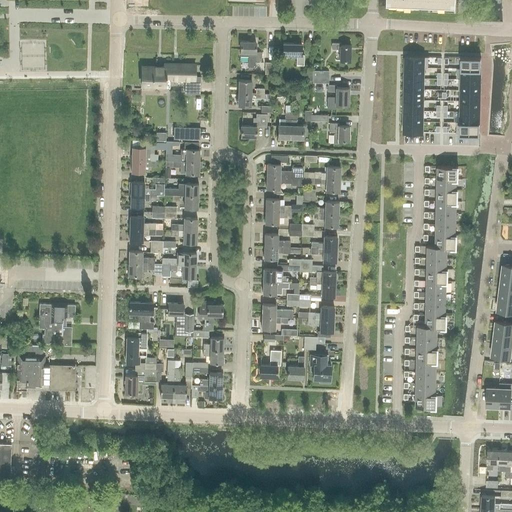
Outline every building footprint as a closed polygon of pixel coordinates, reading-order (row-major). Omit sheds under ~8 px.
[(262,52),(256,52),(256,41),(241,41),(241,56),(248,56),(248,67),(255,67),(255,62),(262,62),(262,52)] [(301,55),(302,43),(283,43),(283,55),(297,55),(297,65),(304,65),(304,55),(301,55)] [(351,61),(351,46),(340,46),(340,43),(332,43),(332,49),(340,49),(340,61),(351,61)] [(429,57),(429,56),(406,56),(405,67),(428,68),(429,57)] [(481,57),(461,57),(461,58),(462,58),(462,68),(481,69),(481,57)] [(201,77),(195,76),(195,65),(165,64),(165,67),(142,66),(142,84),(164,85),(164,88),(170,88),(170,79),(185,80),(185,94),(200,94),(201,77)] [(428,68),(405,67),(405,78),(425,78),(425,68),(428,68)] [(481,80),(481,69),(462,68),(462,79),(459,79),(481,80)] [(424,89),(425,78),(405,78),(405,89),(424,89)] [(481,90),(481,80),(459,79),(459,90),(481,90)] [(252,80),(239,80),(239,92),(251,93),(252,80)] [(349,105),(349,88),(336,87),(336,85),(328,85),(328,91),(336,91),(336,105),(349,105)] [(424,100),(424,89),(405,89),(405,100),(424,100)] [(481,101),(481,90),(459,90),(461,90),(461,101),(480,101),(481,101)] [(251,106),(251,98),(264,98),(264,93),(256,93),(251,93),(239,92),(238,105),(251,106)] [(424,111),(424,100),(405,100),(404,110),(424,111)] [(480,101),(461,101),(460,101),(460,112),(461,112),(479,112),(480,101)] [(290,138),(291,112),(291,105),(286,105),(285,125),(279,124),(278,138),(290,138)] [(424,122),(424,111),(404,110),(404,121),(424,122)] [(303,125),(297,125),(297,113),(291,112),(290,138),(303,139),(303,125)] [(480,123),(480,112),(479,112),(461,112),(461,122),(457,122),(480,123)] [(254,118),(253,126),(242,125),(241,136),(256,137),(257,126),(259,126),(267,127),(268,114),(257,113),(257,118),(254,118)] [(423,132),(424,122),(404,121),(404,132),(424,133),(424,132),(423,132)] [(480,134),(480,123),(457,122),(457,133),(456,133),(480,134)] [(349,141),(349,126),(339,125),(339,123),(330,123),(330,132),(339,132),(339,133),(335,133),(334,134),(333,142),(338,143),(338,140),(349,141)] [(176,137),(203,138),(204,126),(177,125),(176,137)] [(146,155),(146,147),(154,148),(154,141),(144,140),(144,147),(132,147),(132,159),(158,160),(158,154),(150,154),(150,155),(146,155)] [(199,161),(200,149),(198,149),(198,142),(184,142),(184,149),(181,149),(181,155),(166,154),(166,160),(199,161)] [(281,170),(281,164),(281,162),(288,162),(288,156),(272,155),(271,164),(267,164),(267,176),(292,177),(292,176),(293,170),(281,170)] [(145,172),(145,165),(150,165),(150,166),(157,166),(158,160),(132,159),(132,172),(145,172)] [(199,174),(199,161),(166,160),(165,167),(166,167),(171,167),(180,167),(180,173),(199,174)] [(303,177),(314,178),(340,179),(340,167),(327,166),(327,172),(303,171),(303,177)] [(458,178),(459,166),(449,166),(438,166),(437,178),(458,178)] [(280,189),(280,182),(285,182),(292,183),(292,185),(303,185),(303,177),(292,176),(292,177),(267,176),(267,188),(280,189)] [(165,194),(165,188),(164,188),(165,178),(153,178),(153,183),(157,183),(157,189),(145,188),(145,182),(131,182),(131,194),(157,195),(164,195),(164,194),(165,194)] [(339,191),(340,179),(314,178),(314,183),(326,184),(326,191),(339,191)] [(457,189),(458,179),(458,178),(437,178),(437,189),(458,190),(458,189),(457,189)] [(185,183),(179,183),(178,188),(165,188),(165,194),(172,195),(180,195),(185,195),(198,196),(199,184),(185,183)] [(458,201),(458,190),(437,189),(437,201),(458,201)] [(156,201),(157,195),(131,194),(131,206),(144,207),(144,200),(156,201)] [(198,208),(198,196),(185,195),(185,208),(198,208)] [(291,212),(292,205),(284,205),(279,205),(279,199),(266,198),(266,211),(279,211),(284,211),(291,212)] [(326,201),(325,207),(320,207),(313,206),(313,213),(338,214),(339,201),(326,201)] [(457,213),(457,202),(458,202),(458,201),(437,201),(436,212),(457,213)] [(279,223),(279,211),(266,211),(265,223),(279,223)] [(457,224),(457,213),(436,212),(436,223),(457,224)] [(338,226),(338,214),(313,213),(312,219),(325,219),(325,225),(338,226)] [(156,223),(143,222),(144,217),(130,216),(130,228),(155,229),(156,223)] [(198,218),(184,218),(184,224),(172,223),(171,230),(197,230),(198,218)] [(456,235),(457,224),(436,223),(436,235),(457,235),(456,235)] [(143,241),(143,235),(148,235),(148,234),(155,235),(155,229),(130,228),(130,241),(143,241)] [(197,243),(197,230),(171,230),(171,236),(179,236),(179,234),(184,234),(183,242),(197,243)] [(265,233),(265,246),(290,247),(290,240),(278,240),(278,234),(265,233)] [(457,247),(457,235),(436,235),(436,246),(448,246),(448,247),(457,247)] [(337,249),(337,237),(324,236),(324,242),(311,242),(311,248),(337,249)] [(448,258),(448,247),(448,246),(436,246),(428,245),(427,257),(448,258)] [(290,252),(290,247),(265,246),(264,258),(278,258),(278,252),(290,252)] [(336,261),(337,249),(311,248),(311,254),(318,254),(323,254),(323,260),(336,261)] [(155,257),(142,257),(143,251),(129,250),(129,263),(142,263),(155,264),(155,263),(155,257)] [(196,265),(196,252),(183,252),(178,252),(178,258),(162,258),(162,263),(162,264),(163,264),(183,264),(196,265)] [(448,269),(448,258),(427,257),(427,269),(448,269)] [(154,274),(162,274),(163,264),(162,264),(162,263),(155,263),(155,264),(142,263),(129,263),(129,275),(142,275),(142,271),(147,271),(147,269),(154,269),(154,274)] [(196,277),(196,265),(183,264),(163,264),(162,274),(161,276),(170,276),(170,270),(183,270),(182,277),(196,277)] [(511,276),(511,265),(503,264),(502,276),(511,276)] [(282,276),(283,270),(283,269),(264,269),(263,281),(289,282),(289,276),(282,276)] [(448,281),(448,270),(448,269),(427,269),(427,280),(448,281)] [(335,284),(336,272),(317,271),(316,277),(310,277),(310,283),(335,284)] [(511,288),(511,276),(502,276),(500,287),(511,288)] [(447,292),(447,281),(448,281),(427,280),(426,292),(447,292)] [(287,293),(287,299),(299,300),(299,294),(299,283),(289,282),(263,281),(263,293),(282,294),(282,287),(294,288),(294,294),(287,293)] [(335,296),(335,284),(310,283),(309,289),(322,289),(321,296),(335,296)] [(511,300),(511,288),(500,287),(499,299),(511,300)] [(447,304),(447,293),(447,292),(426,292),(426,303),(447,304)] [(511,312),(511,300),(499,299),(497,310),(511,312)] [(223,315),(223,305),(214,304),(214,300),(199,300),(199,318),(205,318),(205,324),(203,324),(203,329),(213,330),(214,315),(223,315)] [(153,302),(145,302),(130,301),(129,313),(138,313),(138,322),(139,322),(139,328),(153,329),(153,322),(150,322),(150,314),(153,314),(153,302)] [(75,317),(75,304),(40,303),(39,328),(44,328),(44,334),(42,334),(42,343),(49,343),(50,342),(53,342),(56,345),(71,345),(72,326),(66,326),(67,317),(75,317)] [(193,314),(186,314),(183,314),(184,303),(168,303),(168,314),(177,314),(176,336),(193,336),(193,330),(193,314)] [(446,314),(447,304),(426,303),(426,314),(447,315),(447,314),(446,314)] [(293,309),(276,309),(276,304),(263,304),(262,316),(288,317),(293,317),(293,309)] [(321,306),(321,312),(299,311),(299,318),(302,318),(302,317),(308,317),(308,318),(334,319),(334,307),(321,306)] [(447,327),(447,315),(426,314),(426,325),(426,326),(438,326),(438,327),(447,327)] [(288,323),(288,317),(262,316),(262,328),(275,329),(275,323),(288,323)] [(333,331),(334,319),(308,318),(308,324),(320,324),(320,331),(333,331)] [(511,334),(511,322),(496,321),(495,332),(511,334)] [(438,337),(438,327),(438,326),(426,326),(426,325),(418,325),(417,337),(438,337)] [(511,346),(511,334),(495,332),(493,344),(511,346)] [(137,338),(127,337),(126,362),(139,363),(139,355),(138,355),(138,348),(147,348),(147,333),(141,333),(141,337),(137,337),(137,338)] [(224,337),(211,337),(211,344),(204,343),(203,349),(223,350),(224,337)] [(438,348),(438,337),(417,337),(417,348),(438,349),(438,348)] [(78,366),(46,365),(46,354),(41,353),(44,351),(38,345),(18,344),(16,389),(77,391),(78,366)] [(510,358),(511,346),(493,344),(492,355),(510,358)] [(438,360),(438,349),(417,348),(417,360),(438,360)] [(223,363),(223,350),(203,349),(203,355),(210,355),(210,362),(223,363)] [(281,350),(270,350),(270,364),(260,364),(260,376),(277,377),(277,365),(281,365),(281,350)] [(331,365),(326,364),(327,355),(313,354),(313,357),(311,357),(310,365),(314,365),(313,378),(320,379),(320,381),(318,381),(318,382),(331,382),(331,371),(331,365)] [(288,365),(287,377),(303,378),(304,366),(304,356),(299,356),(298,366),(288,365)] [(437,372),(437,361),(438,361),(438,360),(417,360),(417,371),(437,372)] [(180,384),(181,368),(174,368),(174,374),(174,384),(173,396),(186,397),(186,384),(180,384)] [(137,381),(144,381),(156,381),(156,369),(145,369),(135,369),(135,375),(126,375),(125,393),(137,393),(137,381)] [(437,383),(437,372),(417,371),(416,382),(437,383)] [(222,386),(222,373),(210,373),(210,379),(200,379),(200,385),(222,386)] [(174,384),(174,374),(168,374),(167,384),(161,383),(160,396),(173,396),(174,384)] [(437,394),(437,383),(416,382),(416,394),(437,394)] [(511,395),(511,382),(500,382),(500,388),(499,406),(511,407),(511,395)] [(221,398),(222,386),(200,385),(192,385),(191,398),(198,398),(198,391),(205,391),(205,398),(209,398),(221,398)] [(499,406),(500,388),(488,387),(487,406),(499,406)] [(437,407),(437,394),(416,394),(416,406),(428,406),(437,407)] [(0,442),(0,483),(10,483),(11,443),(0,442)] [(499,463),(500,450),(488,450),(487,462),(487,465),(487,469),(493,469),(493,465),(492,465),(492,463),(499,463)] [(511,466),(511,451),(500,450),(499,463),(506,463),(506,465),(511,466)] [(500,503),(496,503),(495,503),(495,496),(482,495),(482,507),(511,509),(511,503),(500,503)]
